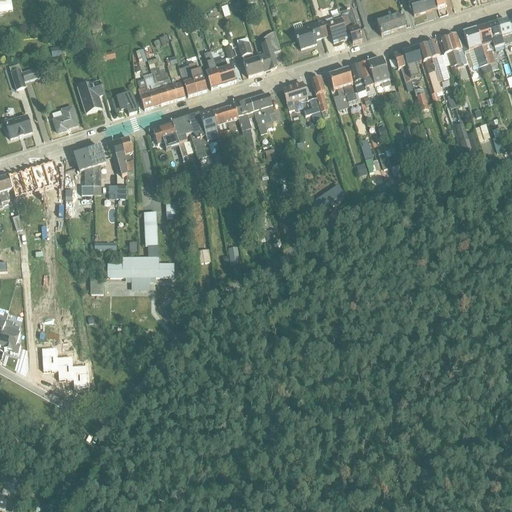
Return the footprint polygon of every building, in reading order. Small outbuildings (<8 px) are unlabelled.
[(416,0),(415,0),(414,0),(406,0),(410,12),(412,11),(414,17),(438,10),(434,0),(416,0)] [(444,0),(434,0),(438,10),(446,8),(443,1),(444,0)] [(0,11),(14,11),(14,3),(0,3),(0,11)] [(227,7),(221,9),(225,19),(230,17),(227,7)] [(352,10),(339,14),(340,17),(348,41),(351,40),(353,46),(356,45),(361,44),(362,43),(353,16),(354,16),(352,10)] [(406,29),(401,15),(377,23),(381,37),(406,29)] [(333,46),(348,41),(340,17),(318,24),(323,39),(331,37),(333,46)] [(101,21),(89,22),(90,31),(101,29),(101,21)] [(502,40),(511,37),(507,21),(497,25),(502,40)] [(198,22),(188,27),(191,34),(201,30),(198,22)] [(315,42),(323,39),(318,24),(303,29),(295,31),(294,32),(300,52),(317,46),(315,42)] [(78,25),(68,27),(69,36),(79,35),(78,25)] [(495,54),(505,51),(504,47),(502,40),(497,25),(487,28),(495,54)] [(52,28),(39,29),(40,36),(52,35),(52,28)] [(498,63),(495,54),(487,28),(476,31),(486,67),(490,80),(494,79),(493,73),(500,71),(497,64),(498,63)] [(474,71),(486,67),(476,31),(458,37),(465,56),(469,55),(474,71)] [(8,34),(0,35),(0,44),(9,44),(8,34)] [(272,55),(280,53),(274,34),(270,35),(267,37),(265,40),(263,43),(262,45),(263,46),(261,47),(263,54),(258,55),(260,59),(259,59),(264,75),(273,72),(273,71),(275,71),(277,69),(272,55)] [(159,40),(162,46),(169,43),(167,36),(159,40)] [(511,36),(511,37),(502,40),(504,47),(511,44),(511,36)] [(468,67),(465,56),(458,37),(448,40),(457,70),(468,67)] [(259,59),(254,61),(248,40),(237,43),(238,48),(241,59),(242,59),(248,80),(264,75),(259,59)] [(448,40),(439,43),(444,57),(447,56),(453,75),(458,74),(457,70),(448,40)] [(228,69),(225,61),(220,63),(215,44),(208,46),(210,54),(221,88),(236,84),(231,68),(228,69)] [(450,81),(442,57),(440,58),(436,44),(427,46),(439,84),(450,81)] [(224,48),(227,60),(235,58),(231,46),(224,48)] [(441,93),(439,84),(427,46),(418,49),(423,64),(427,63),(425,64),(434,95),(432,96),(434,106),(439,104),(436,95),(441,93)] [(58,48),(50,49),(52,59),(59,58),(58,48)] [(418,49),(402,54),(410,80),(419,77),(415,66),(423,64),(418,49)] [(147,63),(143,51),(136,54),(140,65),(147,63)] [(210,54),(204,56),(210,74),(206,75),(211,92),(221,88),(210,54)] [(408,91),(413,90),(412,86),(410,80),(402,54),(394,57),(395,60),(398,70),(398,71),(401,70),(405,85),(408,91)] [(107,55),(100,56),(101,63),(108,62),(107,55)] [(169,105),(156,61),(154,61),(153,56),(146,58),(152,76),(161,107),(169,105)] [(177,102),(173,88),(171,88),(167,74),(166,75),(163,67),(161,67),(158,60),(156,61),(169,105),(177,102)] [(185,100),(181,86),(180,86),(174,65),(172,66),(171,60),(167,62),(168,67),(167,67),(173,88),(177,102),(185,100)] [(395,60),(389,62),(392,72),(398,70),(395,60)] [(367,65),(374,89),(382,86),(383,90),(391,88),(382,61),(367,65)] [(207,93),(200,72),(199,72),(196,65),(189,67),(189,68),(197,96),(207,93)] [(377,96),(374,89),(367,65),(358,68),(368,98),(368,99),(377,96)] [(189,68),(180,71),(184,84),(183,85),(188,99),(197,96),(189,68)] [(359,100),(368,98),(358,68),(350,71),(357,95),(359,100)] [(25,84),(41,79),(38,70),(22,75),(25,84)] [(359,100),(357,95),(355,96),(351,87),(353,87),(348,71),(338,74),(349,108),(361,104),(359,100)] [(25,90),(19,73),(10,76),(15,94),(25,90)] [(349,109),(349,108),(338,74),(329,77),(333,93),(337,91),(339,98),(333,99),(337,112),(349,109)] [(153,110),(161,107),(152,76),(143,78),(144,82),(153,110)] [(321,80),(312,83),(323,120),(328,118),(327,112),(328,112),(323,95),(326,94),(321,80)] [(145,112),(153,110),(144,82),(138,84),(140,92),(139,92),(145,112)] [(101,85),(100,83),(78,90),(86,116),(102,111),(98,100),(105,98),(105,96),(104,96),(100,85),(101,85)] [(419,84),(412,86),(413,90),(420,114),(429,111),(423,90),(421,90),(419,84)] [(283,92),(290,113),(295,112),(296,113),(298,113),(302,112),(303,110),(303,108),(302,105),(308,104),(302,86),(283,92)] [(399,94),(392,96),(397,112),(404,110),(404,107),(401,98),(399,94)] [(129,117),(137,115),(131,95),(116,100),(112,102),(116,115),(127,111),(129,117)] [(255,119),(261,137),(267,135),(266,131),(273,129),(272,124),(277,123),(269,96),(250,102),(255,119)] [(454,96),(448,98),(451,110),(458,108),(454,96)] [(316,101),(309,102),(312,111),(304,113),(306,118),(312,116),(313,122),(322,119),(320,114),(316,101)] [(245,146),(247,156),(255,154),(254,150),(250,131),(251,131),(248,121),(255,119),(250,102),(234,107),(239,122),(242,134),(245,146)] [(234,123),(239,122),(234,107),(212,114),(217,129),(218,128),(219,133),(217,134),(219,143),(220,144),(225,142),(224,139),(231,137),(230,137),(238,134),(234,123)] [(61,113),(52,116),(54,121),(58,135),(66,133),(65,131),(78,127),(72,108),(61,112),(61,113)] [(460,126),(456,128),(465,157),(473,154),(467,136),(464,125),(463,125),(459,109),(456,110),(460,126)] [(216,144),(219,143),(217,134),(211,114),(199,118),(211,156),(216,155),(217,154),(218,152),(218,151),(216,144)] [(32,135),(27,117),(5,124),(10,142),(19,139),(23,138),(23,137),(32,135)] [(197,162),(212,157),(211,156),(199,118),(188,122),(190,138),(197,162)] [(493,143),(504,140),(503,137),(501,137),(499,129),(498,129),(496,121),(491,123),(492,128),(489,129),(490,133),(496,131),(492,132),(495,139),(492,140),(493,143)] [(185,139),(190,138),(188,122),(172,127),(179,148),(183,159),(188,158),(187,157),(193,155),(190,144),(187,144),(185,139)] [(172,127),(153,133),(158,148),(164,146),(166,152),(179,148),(172,127)] [(370,130),(374,141),(380,139),(375,128),(370,130)] [(384,128),(378,130),(382,139),(388,137),(384,128)] [(408,151),(416,148),(410,129),(403,131),(408,147),(407,147),(408,151)] [(467,136),(473,154),(480,152),(474,134),(467,136)] [(85,144),(88,151),(101,146),(98,139),(85,144)] [(127,177),(127,178),(134,176),(133,163),(130,164),(130,157),(133,156),(129,140),(121,143),(125,157),(127,177)] [(504,140),(493,143),(497,155),(508,151),(505,140),(504,140)] [(373,163),(372,160),(373,160),(367,141),(363,142),(365,147),(361,148),(369,175),(375,174),(373,163)] [(112,145),(122,179),(127,177),(125,157),(121,143),(112,145)] [(247,156),(245,146),(244,146),(240,147),(245,174),(251,173),(250,167),(247,156)] [(462,158),(458,146),(448,149),(451,161),(462,158)] [(400,167),(394,149),(387,151),(386,147),(384,148),(384,149),(391,170),(400,167)] [(94,197),(102,197),(101,168),(106,166),(101,149),(93,151),(93,152),(87,154),(93,170),(94,197)] [(391,170),(384,149),(377,151),(383,172),(391,170)] [(265,153),(268,164),(276,161),(274,151),(265,153)] [(82,198),(94,197),(93,170),(87,154),(82,156),(82,155),(74,158),(79,175),(80,175),(80,189),(82,189),(82,198)] [(367,175),(364,165),(358,167),(361,177),(367,175)] [(39,189),(53,184),(47,166),(8,178),(12,192),(19,217),(27,215),(21,198),(20,198),(18,192),(26,189),(32,187),(33,189),(38,187),(39,189)] [(400,167),(391,170),(394,179),(403,177),(402,176),(400,167)] [(8,178),(0,180),(0,201),(1,205),(9,202),(7,193),(12,192),(8,178)] [(170,186),(168,187),(169,191),(172,190),(182,187),(181,181),(170,185),(170,186)] [(109,188),(109,201),(128,202),(128,196),(127,188),(109,188)] [(179,220),(178,205),(166,206),(167,221),(179,220)] [(149,261),(158,261),(156,215),(144,215),(145,248),(148,248),(149,261)] [(23,232),(19,218),(13,219),(17,233),(23,232)] [(263,232),(256,234),(259,245),(266,244),(265,240),(264,237),(263,232)] [(270,243),(272,242),(272,240),(275,239),(274,232),(267,233),(264,234),(265,236),(265,237),(267,243),(270,243)] [(280,241),(272,242),(274,250),(281,248),(280,241)] [(237,251),(230,252),(232,267),(241,266),(239,254),(238,254),(237,251)] [(211,265),(209,253),(197,255),(199,267),(211,265)] [(158,261),(149,261),(123,261),(123,267),(107,267),(107,268),(103,268),(103,280),(107,280),(107,281),(126,281),(126,286),(132,286),(132,294),(149,294),(149,285),(156,285),(156,281),(174,281),(174,267),(159,267),(159,261),(158,261)] [(90,282),(91,297),(103,297),(103,282),(90,282)] [(7,320),(0,345),(0,350),(5,352),(4,353),(10,355),(10,356),(18,358),(21,349),(17,348),(20,337),(18,336),(20,331),(13,329),(14,325),(7,323),(7,320)] [(56,351),(42,352),(43,375),(51,374),(51,375),(58,375),(56,351)] [(57,351),(56,351),(58,375),(58,384),(67,383),(67,384),(73,384),(72,360),(58,361),(57,351)] [(73,360),(72,360),(73,384),(74,394),(81,393),(81,392),(90,391),(88,368),(73,369),(73,360)] [(3,474),(0,481),(12,485),(14,481),(19,483),(17,488),(24,490),(28,479),(14,475),(14,477),(3,474)] [(54,491),(48,490),(49,488),(40,486),(38,493),(47,495),(47,496),(52,497),(49,507),(59,510),(62,499),(52,497),(54,491)] [(0,510),(5,511),(6,509),(9,500),(9,499),(0,495),(0,510)] [(9,500),(6,509),(12,511),(15,502),(9,500)]
